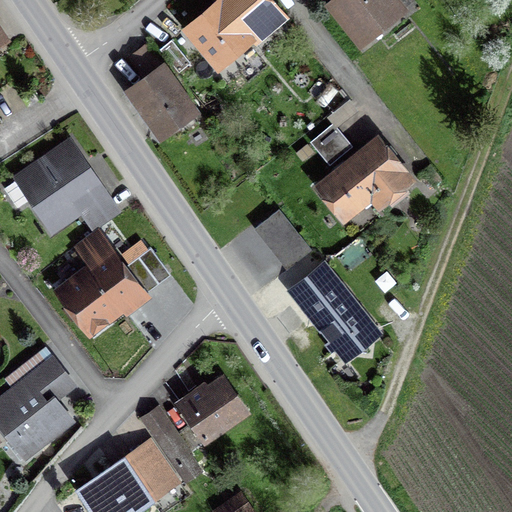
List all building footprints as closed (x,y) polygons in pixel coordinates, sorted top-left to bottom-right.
[(192,30),(217,60),(279,7),(273,0),(218,0),(223,5),(192,30)] [(355,19),(367,34),(400,8),(393,0),(337,0),(333,4),(349,24),(355,19)] [(160,48),(179,71),(191,62),(172,39),(160,48)] [(146,79),(130,90),(161,134),(193,111),(147,44),(130,56),(146,79)] [(22,97),(27,106),(38,99),(33,91),(22,97)] [(351,145),(333,124),(312,141),(330,163),(351,145)] [(320,186),(344,215),(372,193),(379,203),(410,179),(377,140),(320,186)] [(5,187),(18,206),(31,197),(52,229),(87,205),(90,209),(83,214),(93,228),(118,210),(73,144),(52,159),(49,155),(5,187)] [(279,208),(254,228),(286,268),(311,248),(279,208)] [(117,221),(105,230),(123,253),(135,245),(117,221)] [(139,289),(97,235),(72,254),(82,267),(88,263),(92,268),(63,290),(90,326),(139,289)] [(150,247),(127,265),(145,288),(168,271),(150,247)] [(330,272),(298,298),(308,310),(340,285),(330,272)] [(316,319),(345,356),(354,349),(366,350),(367,338),(377,331),(347,294),(316,319)] [(199,388),(179,402),(194,424),(199,420),(210,435),(246,410),(223,377),(202,392),(199,388)] [(17,434),(30,451),(64,425),(59,419),(67,413),(54,398),(47,403),(28,378),(0,399),(0,424),(11,438),(17,434)] [(143,416),(175,463),(189,453),(157,407),(143,416)] [(131,511),(179,479),(150,439),(78,489),(94,511),(131,511)] [(252,511),(245,501),(229,511),(252,511)]
